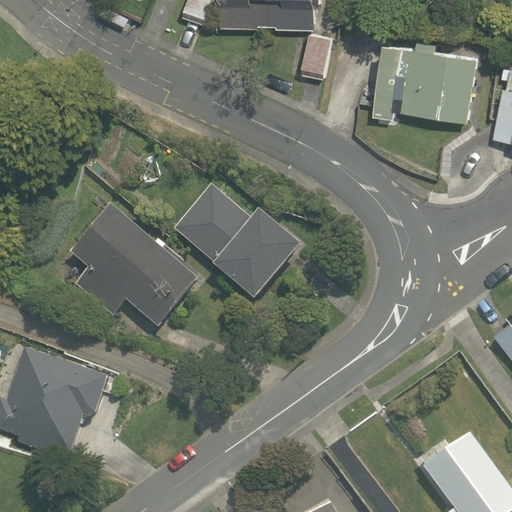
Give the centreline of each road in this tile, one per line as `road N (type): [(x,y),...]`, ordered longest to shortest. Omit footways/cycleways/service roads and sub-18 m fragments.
road 1 (residential): [(404,281),(381,204),(313,152),(96,46),(32,0)]
road 2 (residential): [(150,511),(387,334),(404,281)]
road 3 (residential): [(404,281),(511,220)]
